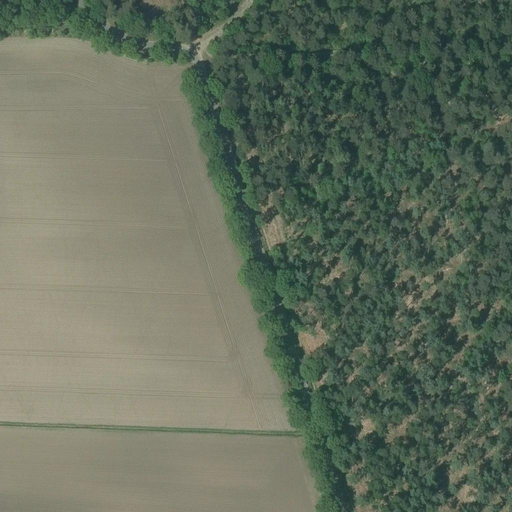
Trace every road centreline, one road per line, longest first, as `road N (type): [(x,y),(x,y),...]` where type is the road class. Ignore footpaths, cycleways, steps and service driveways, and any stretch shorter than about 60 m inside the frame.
road 1 (unclassified): [(346,511),(202,61),(190,50),(117,38),(75,0)]
road 2 (track): [(375,54),(217,60)]
